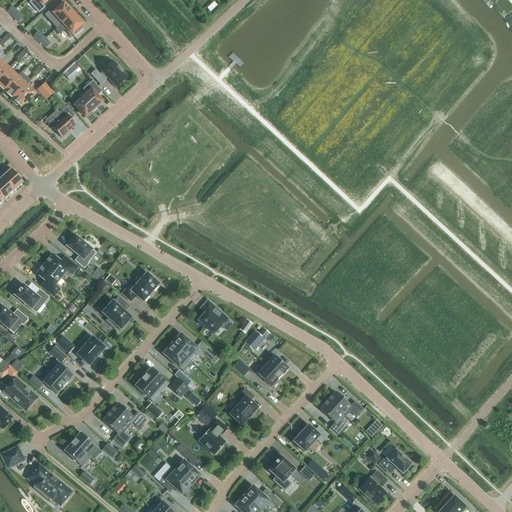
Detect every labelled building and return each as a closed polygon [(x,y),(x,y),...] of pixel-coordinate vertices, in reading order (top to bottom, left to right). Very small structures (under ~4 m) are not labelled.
[(74,13),(73,13),(72,13),(69,9),(65,4),(63,3),(52,14),(61,24),(62,24),(74,13)] [(61,24),(60,25),(70,36),(74,33),(75,34),(82,28),(80,27),(83,24),(82,23),(78,18),(78,19),(74,14),(74,13),(62,24),(61,24)] [(37,41),(41,45),(45,41),(37,33),(33,37),(37,41)] [(49,44),(45,41),(41,45),(45,49),(49,44)] [(0,78),(9,69),(1,61),(0,62),(0,78)] [(107,79),(116,89),(128,78),(113,62),(101,73),(102,73),(100,75),(96,70),(90,75),(100,85),(107,79)] [(69,69),(63,74),(69,82),(81,72),(74,65),(69,69)] [(9,69),(0,78),(0,88),(3,92),(17,77),(9,69)] [(21,73),(17,77),(3,92),(12,100),(26,85),(30,81),(21,73)] [(75,106),(85,117),(102,102),(97,97),(102,92),(92,81),(82,90),(87,95),(75,106)] [(43,85),(37,91),(46,100),(52,95),(54,93),(45,83),(43,85)] [(34,93),(26,85),(12,100),(21,108),(34,93)] [(61,139),(76,125),(71,119),(75,115),(67,107),(59,113),(63,118),(52,129),(61,139)] [(7,166),(0,172),(0,177),(14,192),(23,184),(10,170),(7,166)] [(0,195),(5,200),(14,192),(0,177),(0,195)] [(74,237),(66,247),(78,257),(75,261),(84,269),(88,264),(87,263),(95,254),(91,250),(93,249),(87,244),(85,245),(74,237)] [(46,261),(47,262),(44,265),(60,279),(65,273),(69,277),(71,275),(77,268),(67,260),(63,265),(52,256),(49,260),(48,259),(46,261)] [(60,288),(56,284),(60,279),(44,265),(41,269),(41,268),(39,270),(39,271),(36,275),(47,284),(43,289),(53,297),(59,290),(58,290),(60,288)] [(97,282),(104,274),(98,269),(92,277),(97,282)] [(136,297),(142,303),(158,285),(157,284),(158,282),(152,277),(151,278),(146,274),(134,288),(131,284),(121,295),(130,303),(136,297)] [(109,276),(105,280),(111,286),(115,282),(109,276)] [(22,286),(14,296),(36,313),(48,298),(39,290),(35,296),(22,286)] [(113,303),(112,302),(102,314),(108,319),(105,322),(113,329),(116,326),(120,330),(131,319),(124,313),(129,307),(118,297),(113,303)] [(205,327),(213,335),(227,319),(207,302),(202,307),(207,311),(198,321),(199,323),(198,324),(203,329),(205,327)] [(0,322),(13,334),(21,324),(23,326),(27,320),(17,311),(12,316),(0,306),(0,322)] [(50,326),(46,331),(52,336),(56,331),(50,326)] [(243,344),(253,352),(264,340),(254,332),(243,344)] [(180,335),(179,337),(178,335),(171,342),(173,343),(172,345),(188,359),(193,353),(196,356),(200,358),(203,355),(180,335)] [(68,354),(74,347),(63,336),(56,344),(68,354)] [(77,355),(89,366),(104,349),(92,338),(77,355)] [(172,345),(170,346),(169,345),(163,352),(164,353),(163,355),(183,372),(191,362),(188,359),(172,345)] [(54,347),(49,352),(61,363),(66,357),(54,347)] [(262,362),(280,379),(282,376),(288,369),(274,357),(270,353),(262,362)] [(16,358),(11,354),(5,362),(7,364),(16,358)] [(47,370),(65,386),(67,384),(73,377),(59,364),(55,361),(47,370)] [(239,361),(233,368),(243,377),(249,369),(239,361)] [(280,379),(262,362),(254,372),(257,374),(257,375),(271,388),(277,381),(280,379)] [(2,369),(7,374),(12,379),(18,373),(8,365),(2,369)] [(142,378),(160,394),(168,384),(165,381),(151,369),(142,378)] [(65,386),(47,370),(39,380),(42,383),(56,395),(63,389),(65,386)] [(179,372),(175,376),(187,387),(191,383),(179,372)] [(28,381),(38,390),(43,385),(33,376),(28,381)] [(160,394),(142,378),(134,387),(148,400),(149,400),(152,403),(160,394)] [(15,379),(3,392),(26,412),(37,399),(15,379)] [(181,397),(188,389),(177,379),(170,387),(181,397)] [(250,402),(254,397),(245,389),(237,398),(242,402),(229,416),(241,426),(257,409),(250,402)] [(191,393),(186,399),(195,407),(200,402),(191,393)] [(327,402),(345,418),(349,413),(356,418),(363,410),(354,402),(350,406),(335,393),(327,402)] [(327,402),(319,410),(334,424),(330,428),(339,437),(347,428),(340,422),(345,418),(327,402)] [(128,429),(132,424),(139,429),(146,421),(137,413),(133,417),(118,404),(110,413),(128,429)] [(162,414),(151,404),(145,410),(156,420),(162,414)] [(205,406),(201,410),(209,417),(213,412),(205,406)] [(0,428),(1,430),(12,418),(0,407),(0,428)] [(110,413),(102,422),(117,435),(113,440),(122,448),(130,439),(123,434),(128,429),(110,413)] [(209,429),(198,441),(199,442),(199,441),(214,455),(214,456),(225,444),(224,444),(219,439),(222,435),(222,436),(227,430),(217,421),(212,427),(210,430),(209,429)] [(293,442),(304,453),(316,440),(320,444),(328,436),(318,427),(314,432),(308,426),(302,432),(302,433),(299,436),(298,436),(293,442)] [(94,446),(80,433),(72,443),(86,455),(94,446)] [(64,452),(78,465),(81,468),(90,458),(86,455),(72,443),(64,452)] [(117,453),(107,445),(103,450),(112,459),(117,453)] [(190,463),(195,459),(180,445),(175,450),(190,463)] [(382,460),(378,464),(390,475),(395,469),(402,475),(411,465),(395,450),(389,446),(381,455),(384,458),(382,460)] [(23,461),(17,448),(1,456),(7,469),(23,461)] [(372,452),(367,458),(374,465),(380,459),(372,452)] [(281,457),(267,472),(275,478),(272,481),(284,492),(291,484),(287,480),(296,470),(281,457)] [(191,486),(199,476),(180,459),(171,468),(191,486)] [(312,461),(306,467),(316,476),(322,469),(312,461)] [(58,508),(63,502),(71,493),(36,464),(23,479),(30,485),(29,486),(50,503),(51,502),(58,508)] [(131,471),(140,479),(145,474),(136,466),(131,471)] [(299,473),(309,482),(314,476),(305,467),(299,473)] [(171,468),(158,483),(166,490),(170,485),(182,496),(190,486),(171,468)] [(84,472),(79,478),(89,486),(92,483),(93,480),(84,472)] [(385,493),(380,488),(387,481),(376,472),(370,479),(369,478),(358,490),(375,505),(385,493)] [(317,476),(310,483),(318,491),(325,484),(317,476)] [(119,496),(127,488),(121,483),(114,491),(119,496)] [(252,487),(244,497),(259,511),(265,506),(268,509),(272,510),(274,507),(276,509),(282,504),(273,496),(268,501),(260,495),(252,487)] [(351,493),(346,499),(352,505),(357,499),(351,493)] [(244,497),(235,507),(240,511),(258,511),(259,511),(244,497)] [(463,511),(466,509),(467,509),(467,508),(467,507),(466,507),(456,498),(455,497),(455,498),(449,504),(445,508),(441,511),(463,511)] [(154,511),(153,511),(172,511),(158,499),(150,509),(153,511),(154,511)]
